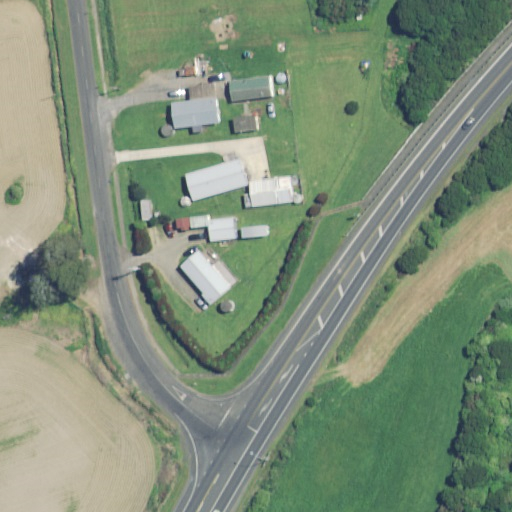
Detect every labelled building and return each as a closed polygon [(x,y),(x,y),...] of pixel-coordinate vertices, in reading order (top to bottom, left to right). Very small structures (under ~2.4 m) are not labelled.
[(273,77),(234,82),(236,102),(275,97),(273,77)] [(219,98),(175,104),(178,129),(223,124),(219,98)] [(258,116),(238,119),(239,132),(260,130),(258,116)] [(198,201),(251,185),(244,160),(190,176),(198,201)] [(293,178),(252,182),(255,207),(295,203),(293,178)] [(236,218),(211,221),(213,242),(238,239),(236,218)] [(259,236),(258,226),(241,227),(242,238),(259,236)] [(234,288),(202,253),(185,268),(208,293),(205,296),(215,306),(234,288)]
